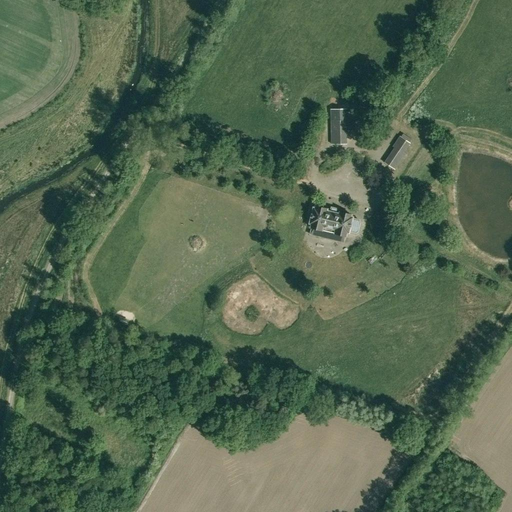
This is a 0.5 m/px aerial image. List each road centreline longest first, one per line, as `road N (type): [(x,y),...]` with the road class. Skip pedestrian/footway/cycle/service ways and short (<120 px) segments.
road 1 (track): [(133,134),(344,190)]
road 2 (track): [(511,287),(409,236),(344,190)]
